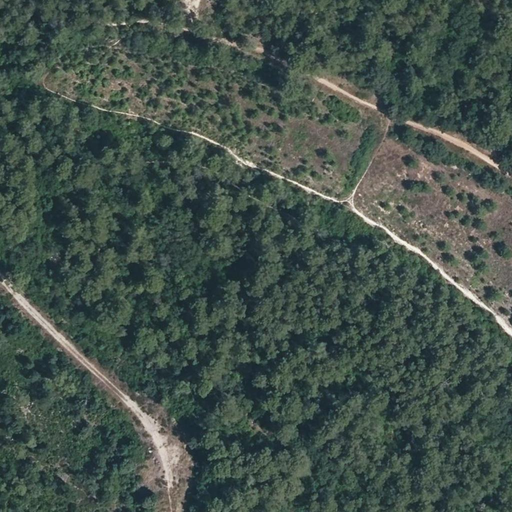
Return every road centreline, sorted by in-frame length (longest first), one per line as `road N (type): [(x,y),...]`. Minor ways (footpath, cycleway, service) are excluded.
road 1 (track): [(167,19),(235,46),(267,48),(292,68),(456,141),(511,176)]
road 2 (track): [(0,274),(134,406),(151,432),(172,511)]
road 3 (track): [(0,20),(151,24),(187,0)]
